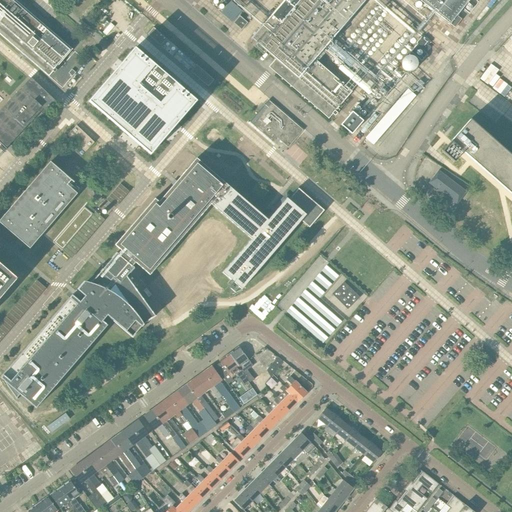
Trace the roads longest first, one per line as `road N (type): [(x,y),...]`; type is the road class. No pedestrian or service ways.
road 1 (residential): [(0,509),(251,323)]
road 2 (residential): [(205,511),(330,382)]
